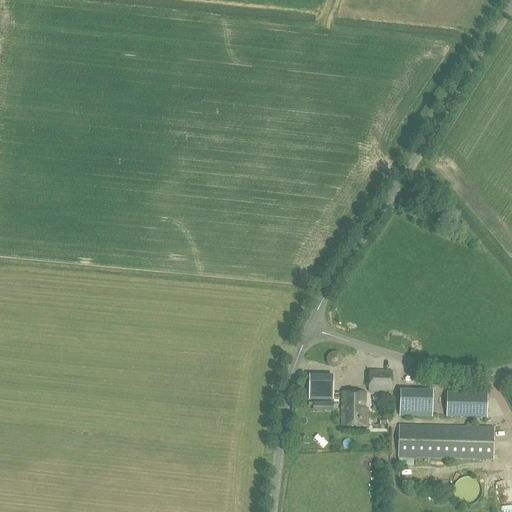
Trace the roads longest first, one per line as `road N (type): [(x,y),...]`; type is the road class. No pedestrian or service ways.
road 1 (unclassified): [(309,328),(511,7)]
road 2 (unclassified): [(309,328),(461,372),(511,367)]
road 3 (unclassified): [(271,511),(285,393),(309,328)]
